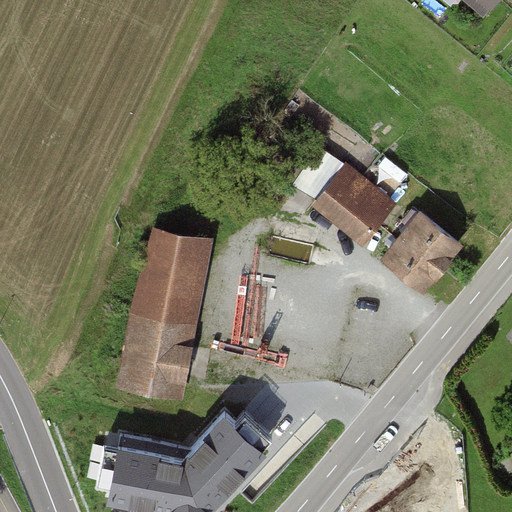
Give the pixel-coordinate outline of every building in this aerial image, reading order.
[(311,183),(332,153),(320,145),(306,165),(275,145),(264,161),(295,181),(299,175),(311,183)] [(365,237),(394,202),(346,164),(318,199),(365,237)] [(459,241),(422,212),(388,255),(424,284),(459,241)] [(205,237),(159,230),(141,305),(127,382),(176,391),(205,237)] [(210,511),(277,439),(236,400),(195,441),(121,432),(114,487),(184,499),(196,511),(210,511)] [(412,488),(395,510),(369,490),(351,511),(438,511),(440,509),(412,488)]
